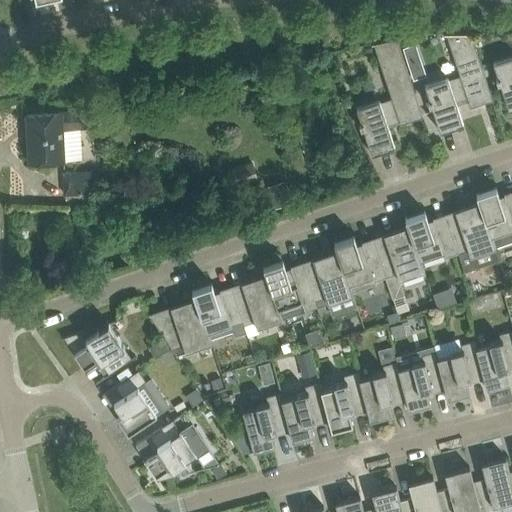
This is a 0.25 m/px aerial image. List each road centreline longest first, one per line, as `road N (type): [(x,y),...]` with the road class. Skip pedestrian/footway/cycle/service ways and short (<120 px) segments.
road 1 (residential): [(0,324),(511,152)]
road 2 (residential): [(159,511),(511,419)]
road 3 (residential): [(0,42),(218,0)]
road 4 (residential): [(145,511),(81,410),(65,399),(9,404)]
